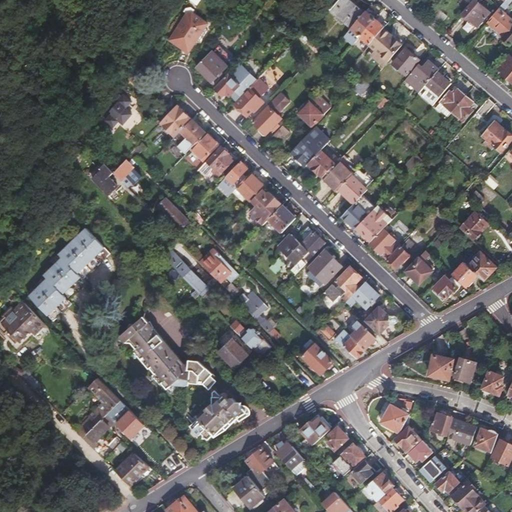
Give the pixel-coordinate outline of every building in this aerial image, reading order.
[(352,28),(365,12),(351,0),(340,0),(331,10),(352,28)] [(475,0),(464,13),(463,17),(466,19),(470,18),(477,25),(489,11),(477,0),(475,0)] [(511,0),(505,0),(500,7),(504,10),(509,4),(511,1),(511,0)] [(437,6),(430,14),(434,18),(441,10),(437,6)] [(511,16),(504,10),(500,7),(489,20),(505,35),(504,36),(505,37),(504,40),(508,43),(511,42),(511,16)] [(367,10),(365,12),(352,28),(344,36),(354,44),(361,36),(376,18),(375,17),(376,16),(371,12),(370,13),(367,10)] [(447,16),(441,10),(431,22),(437,27),(447,16)] [(186,13),(170,39),(189,52),(208,23),(191,11),(186,13)] [(306,28),(293,16),(290,19),(294,22),(292,24),(301,33),(306,28)] [(377,19),(376,18),(361,36),(370,44),(384,28),(386,26),(383,23),(382,22),(378,19),(377,19)] [(468,21),(463,28),(471,33),(476,26),(468,21)] [(384,28),(370,44),(377,49),(372,55),(385,66),(405,42),(392,31),(390,34),(384,28)] [(320,31),(317,34),(324,40),(327,37),(320,31)] [(219,45),(197,67),(212,81),(222,71),(224,73),(233,64),(231,61),(234,59),(219,45)] [(408,48),(394,62),(407,73),(420,58),(418,57),(418,55),(415,52),(413,53),(408,48)] [(511,55),(509,53),(497,68),(511,80),(511,55)] [(418,64),(406,78),(421,91),(427,83),(438,71),(440,69),(430,60),(422,68),(418,64)] [(240,63),(216,87),(223,94),(226,92),(230,96),(232,94),(237,100),(250,87),(257,79),(240,63)] [(133,64),(102,114),(114,126),(120,120),(124,124),(125,123),(131,129),(136,124),(138,125),(144,118),(131,105),(134,102),(128,96),(131,93),(128,90),(130,87),(128,85),(136,77),(141,82),(146,76),(141,71),(133,64)] [(438,71),(427,83),(442,95),(452,83),(438,71)] [(269,88),(258,78),(257,79),(250,87),(251,88),(236,104),(236,105),(235,106),(240,111),(241,109),(248,115),(253,110),(255,112),(265,101),(260,97),(269,88)] [(378,90),(371,84),(370,85),(364,90),(372,97),(378,90)] [(163,88),(161,85),(156,88),(161,95),(165,92),(163,88)] [(452,111),(467,95),(460,89),(455,94),(452,91),(437,107),(448,116),(452,111)] [(281,93),(253,123),(259,129),(258,129),(264,135),(264,134),(266,135),(274,127),(276,128),(279,125),(277,123),(282,118),(278,114),(290,101),(281,93)] [(305,102),(299,108),(301,110),(299,113),(313,126),(323,115),(331,107),(318,93),(310,101),(307,105),(305,102)] [(388,98),(384,95),(378,101),(382,105),(388,98)] [(474,102),(467,95),(452,111),(464,121),(474,110),(470,106),(474,102)] [(388,99),(388,98),(382,105),(387,110),(394,103),(388,99)] [(495,103),(489,98),(478,110),(484,115),(495,103)] [(192,118),(177,105),(160,123),(165,128),(163,130),(167,133),(169,132),(175,137),(192,118)] [(192,118),(175,137),(172,139),(187,153),(192,148),(206,132),(192,118)] [(496,122),(484,136),(488,139),(486,141),(493,146),(495,145),(502,151),(511,140),(511,130),(509,130),(507,129),(505,130),(496,122)] [(283,124),(269,139),(277,147),(291,132),(283,124)] [(316,126),(292,152),(306,166),(309,163),(321,150),(331,140),(316,126)] [(206,132),(192,148),(205,160),(220,144),(207,131),(206,132)] [(236,158),(232,154),(232,152),(226,146),(224,147),(223,146),(208,162),(207,161),(200,169),(205,175),(209,175),(213,171),(219,176),(222,172),(236,158)] [(321,150),(309,163),(323,177),(336,164),(321,150)] [(416,155),(407,165),(413,170),(422,160),(416,155)] [(323,177),(322,178),(337,191),(339,189),(354,174),(347,167),(350,164),(343,157),(336,164),(323,177)] [(128,159),(115,172),(130,186),(140,175),(134,168),(135,166),(128,159)] [(241,161),(223,180),(219,184),(230,195),(234,191),(246,178),(243,175),(249,169),(241,161)] [(102,169),(94,178),(110,194),(118,185),(116,183),(117,182),(116,180),(114,181),(109,176),(113,172),(105,163),(101,168),(102,169)] [(359,168),(354,174),(339,189),(355,204),(361,197),(369,189),(367,188),(375,179),(369,174),(367,176),(359,168)] [(251,173),(246,178),(234,191),(239,195),(242,192),(252,201),(253,201),(264,189),(266,187),(251,173)] [(489,176),(486,180),(494,187),(497,183),(489,176)] [(269,194),(264,189),(253,201),(258,206),(252,213),(264,225),(269,219),(271,217),(269,216),(281,203),(271,192),(269,194)] [(370,215),(375,210),(361,197),(355,204),(343,217),(356,230),(358,228),(369,216),(370,215)] [(166,199),(159,207),(183,229),(190,222),(166,199)] [(271,217),(269,219),(283,232),(297,218),(283,204),(271,217)] [(456,208),(452,204),(445,213),(448,216),(449,216),(456,208)] [(442,217),(445,213),(438,206),(434,210),(442,217)] [(384,215),(377,208),(375,210),(370,215),(369,216),(358,228),(373,241),(383,230),(384,229),(396,216),(389,209),(384,215)] [(475,210),(460,226),(473,238),(474,237),(478,237),(480,234),(480,231),(488,222),(475,210)] [(194,211),(190,214),(202,225),(205,222),(194,211)] [(326,243),(315,232),(309,227),(303,233),(308,238),(303,243),(298,238),(293,232),(281,244),(292,255),(291,255),(294,258),(287,265),(297,274),(306,264),(309,261),(315,254),(326,243)] [(48,279),(30,297),(54,323),(72,305),(69,302),(86,285),(82,282),(110,254),(87,229),(59,256),(62,260),(45,276),(48,279)] [(373,241),(371,243),(388,259),(401,245),(392,237),(395,234),(392,231),(389,234),(384,229),(383,230),(373,241)] [(407,241),(389,260),(397,267),(404,260),(406,263),(412,256),(411,255),(416,249),(407,241)] [(223,284),(234,296),(239,292),(235,288),(236,287),(233,283),(241,275),(214,248),(201,262),(223,284)] [(184,276),(203,297),(211,289),(173,249),(171,250),(166,255),(185,275),(184,276)] [(327,249),(310,267),(312,269),(307,273),(320,287),(325,282),(327,283),(344,266),(327,249)] [(478,249),(465,261),(479,274),(485,280),(491,274),(489,273),(496,266),(478,249)] [(426,250),(407,271),(420,284),(434,269),(432,267),(434,265),(427,258),(430,254),(426,250)] [(277,260),(270,268),(276,274),(283,266),(277,260)] [(454,273),(467,286),(468,285),(471,285),(474,282),(473,280),(479,274),(465,261),(454,273)] [(351,266),(324,293),(333,302),(340,295),(341,296),(345,293),(346,294),(342,298),(346,302),(359,288),(355,283),(362,276),(351,266)] [(446,275),(436,286),(447,297),(458,286),(452,281),(455,278),(452,275),(449,278),(446,275)] [(366,281),(359,288),(346,302),(351,307),(356,302),(355,300),(357,298),(367,308),(380,294),(366,281)] [(211,289),(203,297),(209,302),(222,288),(217,283),(211,289)] [(245,293),(238,300),(270,332),(274,328),(259,314),(267,306),(253,292),(248,296),(245,293)] [(52,331),(25,303),(0,327),(0,334),(17,353),(24,346),(25,347),(35,339),(39,343),(52,331)] [(379,305),(365,320),(380,334),(390,323),(395,323),(397,321),(399,319),(397,316),(395,315),(390,315),(379,305)] [(132,322),(132,328),(121,336),(119,343),(123,346),(129,345),(140,355),(137,357),(139,359),(142,356),(149,362),(145,365),(148,368),(152,364),(174,387),(177,383),(183,389),(193,385),(204,385),(211,392),(222,383),(203,359),(191,360),(192,364),(188,363),(156,326),(151,328),(149,326),(150,324),(146,318),(139,324),(132,322)] [(238,320),(231,326),(261,357),(272,346),(252,326),(247,331),(238,320)] [(351,335),(365,349),(374,339),(376,338),(361,324),(358,320),(354,325),(357,328),(351,335)] [(326,322),(321,329),(331,338),(337,333),(326,322)] [(274,328),(270,332),(277,340),(281,336),(274,328)] [(357,358),(365,349),(351,335),(345,330),(336,340),(343,347),(344,346),(357,358)] [(233,339),(219,352),(233,367),(235,366),(237,366),(241,363),(241,360),(247,354),(233,339)] [(308,348),(314,343),(310,339),(304,345),(308,348)] [(310,350),(304,357),(321,374),(329,366),(331,366),(333,364),(333,361),(314,343),(308,348),(310,350)] [(458,360),(458,359),(444,356),(445,353),(437,351),(437,355),(435,354),(430,373),(435,374),(435,376),(435,377),(436,378),(438,379),(439,379),(441,379),(442,377),(443,376),(450,378),(451,374),(454,375),(458,360)] [(461,360),(458,359),(458,360),(454,375),(457,376),(457,377),(458,378),(460,379),(462,379),(463,379),(464,378),(472,381),(476,369),(478,370),(480,365),(477,364),(478,361),(463,356),(461,360)] [(486,388),(484,392),(490,394),(492,390),(501,394),(504,386),(502,385),(505,378),(503,377),(505,373),(498,370),(496,375),(490,373),(484,388),(486,388)] [(84,439),(121,400),(98,377),(88,387),(104,402),(89,418),(90,418),(81,428),(82,429),(78,433),(84,439)] [(217,390),(213,394),(213,405),(206,411),(195,418),(199,422),(187,430),(198,442),(204,438),(207,441),(212,437),(214,439),(231,427),(227,422),(229,420),(233,422),(241,414),(244,416),(251,411),(251,410),(251,408),(251,406),(250,403),(248,401),(245,400),(244,400),(242,399),(241,400),(239,400),(238,401),(233,397),(233,396),(233,395),(233,394),(232,394),(232,393),(231,393),(231,392),(230,392),(230,391),(229,391),(227,391),(225,391),(224,391),(223,391),(221,392),(221,393),(220,394),(217,390)] [(147,426),(121,400),(84,439),(94,450),(99,446),(96,443),(116,423),(117,424),(118,423),(124,429),(122,431),(124,434),(126,432),(133,439),(147,426)] [(413,402),(405,400),(403,404),(412,408),(413,402)] [(410,426),(412,415),(410,415),(410,413),(389,402),(384,412),(389,414),(385,421),(386,424),(401,432),(401,430),(403,432),(410,426)] [(436,421),(434,428),(449,433),(454,417),(453,417),(454,414),(446,411),(446,413),(441,411),(437,421),(436,421)] [(302,430),(314,445),(331,429),(319,417),(313,423),(311,421),(302,430)] [(455,418),(447,447),(454,453),(458,439),(472,443),(478,425),(455,418)] [(332,439),(328,442),(335,450),(348,438),(346,436),(346,434),(344,432),(342,431),(338,427),(329,435),(332,439)] [(411,427),(397,439),(398,440),(398,442),(402,446),(404,446),(407,449),(409,451),(421,440),(411,427)] [(483,427),(478,445),(492,449),(497,432),(496,431),(496,430),(494,429),(493,428),(491,428),(490,429),(483,427)] [(121,441),(116,437),(109,446),(114,450),(121,441)] [(501,438),(493,454),(510,463),(511,458),(511,442),(509,441),(510,439),(504,437),(503,438),(501,438)] [(424,440),(410,452),(418,461),(421,458),(424,460),(434,451),(424,440)] [(126,446),(121,441),(114,450),(113,451),(118,455),(126,446)] [(345,449),(339,453),(341,456),(333,463),(345,475),(353,467),(365,456),(363,454),(364,454),(361,450),(360,448),(359,447),(356,446),(355,446),(353,444),(346,450),(345,449)] [(283,445),(280,448),(283,450),(279,454),(283,458),(282,458),(294,470),(304,462),(305,461),(294,448),(293,449),(290,445),(286,448),(283,445)] [(262,446),(246,459),(252,466),(246,471),(249,474),(261,490),(267,485),(272,482),(264,472),(263,470),(274,461),(262,446)] [(116,472),(129,486),(147,465),(133,452),(116,472)] [(436,456),(422,469),(432,480),(447,467),(436,456)] [(366,460),(353,472),(362,483),(373,473),(369,469),(372,467),(366,460)] [(305,470),(304,462),(294,470),(293,472),(298,477),(305,470)] [(453,469),(438,483),(444,490),(447,488),(450,491),(466,477),(461,471),(457,474),(453,469)] [(379,500),(380,500),(395,486),(383,473),(368,488),(379,500)] [(252,506),(265,496),(264,494),(261,490),(249,474),(235,486),(252,506)] [(470,482),(455,495),(460,501),(459,502),(464,508),(466,506),(467,507),(467,506),(472,511),(478,511),(487,504),(473,490),(475,488),(470,482)] [(310,484),(307,487),(313,494),(316,491),(310,484)] [(261,490),(264,494),(270,489),(267,485),(261,490)] [(304,486),(299,490),(308,499),(310,497),(315,503),(317,502),(304,486)] [(394,488),(381,501),(380,500),(379,500),(374,505),(380,511),(393,511),(404,502),(402,501),(404,500),(400,495),(401,493),(396,488),(395,489),(394,488)] [(352,511),(335,492),(322,504),(327,510),(329,511),(352,511)] [(181,497),(166,508),(169,511),(194,511),(197,510),(191,503),(187,505),(181,497)] [(294,511),(284,500),(269,511),(294,511)]
